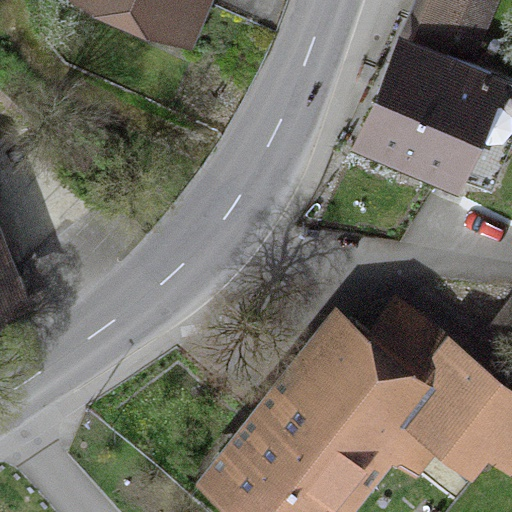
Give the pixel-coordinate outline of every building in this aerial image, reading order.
[(152,0),(199,21),(208,0),(152,0)] [(425,0),(416,22),(474,46),(493,0),(425,0)] [(474,46),(416,22),(370,130),(488,180),(511,121),(511,79),(467,60),(474,46)] [(0,293),(10,290),(0,264),(0,293)] [(421,461),(458,415),(492,372),(403,302),(376,336),(355,319),(227,483),(264,511),(314,511),(380,429),(421,461)] [(511,388),(492,372),(458,415),(511,457),(511,388)]
